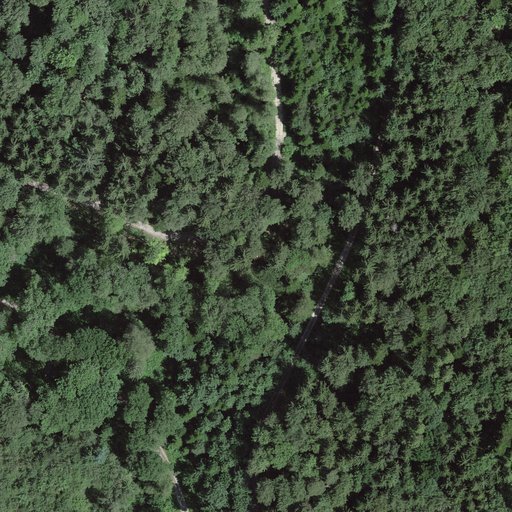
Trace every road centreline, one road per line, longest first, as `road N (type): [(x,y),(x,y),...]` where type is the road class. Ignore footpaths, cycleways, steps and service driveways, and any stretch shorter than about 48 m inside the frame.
road 1 (track): [(256,511),(257,438),(367,199),(395,0)]
road 2 (track): [(0,181),(132,225),(197,236),(233,229),(279,173),(286,132),(268,0)]
road 3 (track): [(184,511),(137,416),(34,320),(0,309)]
